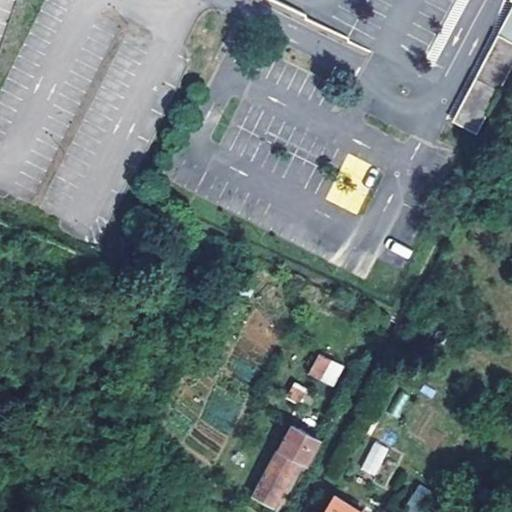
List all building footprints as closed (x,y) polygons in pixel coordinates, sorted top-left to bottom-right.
[(511,72),(511,38),(503,34),(455,120),(478,132),(511,72)] [(172,332),(154,323),(147,340),(165,348),(172,332)] [(317,353),(308,375),(335,386),(344,364),(317,353)] [(286,398),(301,404),(307,388),(293,382),(286,398)] [(319,438),(292,423),(254,493),(272,502),(298,455),(307,461),(319,438)] [(374,440),(360,469),(376,476),(390,448),(374,440)] [(408,511),(420,511),(434,493),(420,483),(403,508),(408,511)] [(463,505),(474,511),(487,511),(492,505),(471,492),(463,505)] [(364,511),(335,495),(326,511),(364,511)]
